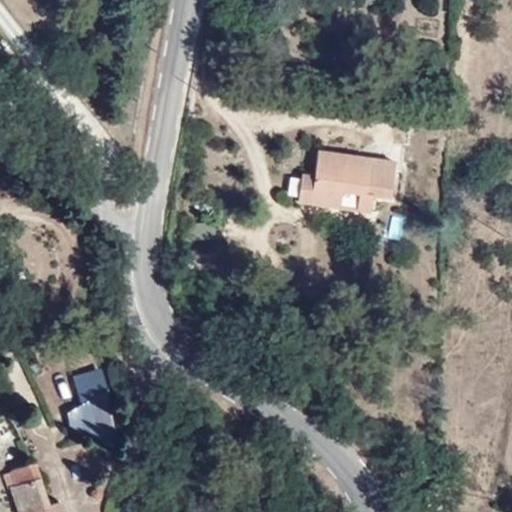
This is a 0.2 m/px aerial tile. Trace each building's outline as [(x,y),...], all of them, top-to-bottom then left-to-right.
[(298,126),(295,151),(292,177),(350,184),(353,160),(372,162),(376,136),(298,126)] [(295,151),(282,149),(278,175),(292,177),(295,151)] [(110,396),(65,409),(80,460),(125,447),(110,396)] [(6,467),(9,477),(33,469),(31,459),(6,467)] [(59,511),(57,505),(47,508),(33,469),(9,477),(16,493),(9,498),(13,511),(59,511)]
